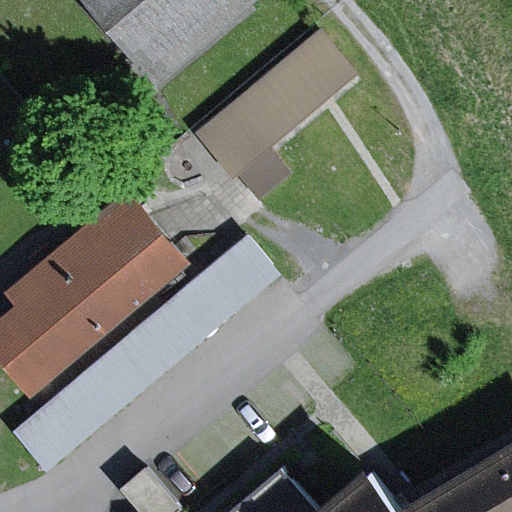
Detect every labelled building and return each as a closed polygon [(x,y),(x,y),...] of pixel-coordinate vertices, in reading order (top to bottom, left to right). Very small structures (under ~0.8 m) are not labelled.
[(74,0),(149,90),(259,0),(74,0)] [(319,32),(193,137),(232,183),(237,178),(270,151),(358,78),(319,32)] [(270,151),(237,178),(259,204),(291,177),(270,151)] [(0,367),(27,401),(190,269),(135,201),(124,209),(119,203),(2,298),(4,300),(0,302),(0,367)] [(248,238),(8,433),(43,475),(282,280),(248,238)] [(511,511),(511,448),(401,511),(384,511),(360,480),(324,510),(283,462),(225,511),(511,511)]
